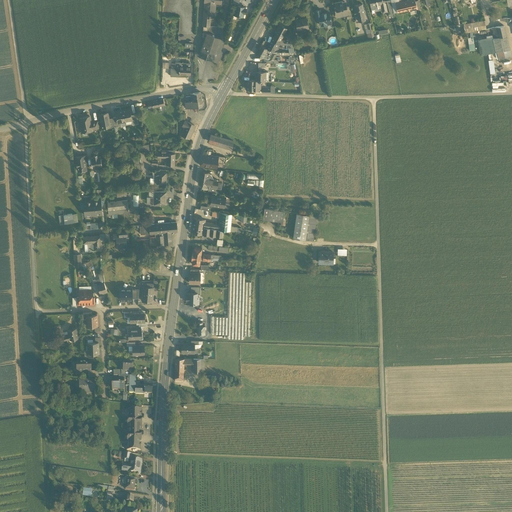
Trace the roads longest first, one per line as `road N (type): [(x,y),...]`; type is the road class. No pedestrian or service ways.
road 1 (unclassified): [(373,97),(386,511)]
road 2 (track): [(511,93),(222,94)]
road 3 (residential): [(222,94),(196,88),(0,128)]
road 4 (primary): [(222,94),(193,166),(173,306)]
road 5 (track): [(168,338),(381,344)]
road 6 (primary): [(173,306),(160,511)]
road 7 (track): [(47,511),(36,311)]
road 8 (residential): [(102,309),(36,311),(32,235)]
road 9 (track): [(8,0),(26,122)]
